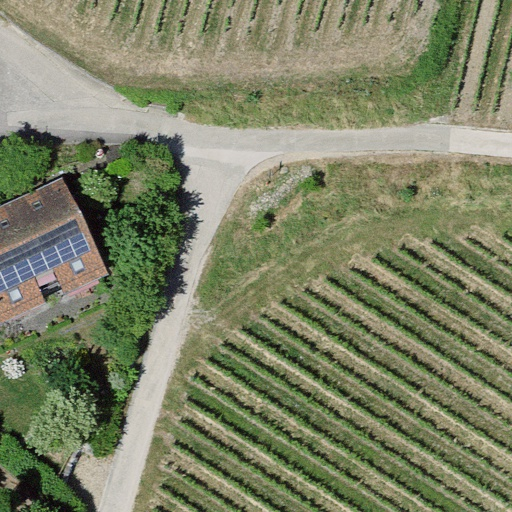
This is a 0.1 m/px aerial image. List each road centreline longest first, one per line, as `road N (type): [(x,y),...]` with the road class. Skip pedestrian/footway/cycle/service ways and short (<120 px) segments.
road 1 (residential): [(119,511),(225,152)]
road 2 (residential): [(225,152),(511,158)]
road 3 (residential): [(75,103),(225,152)]
